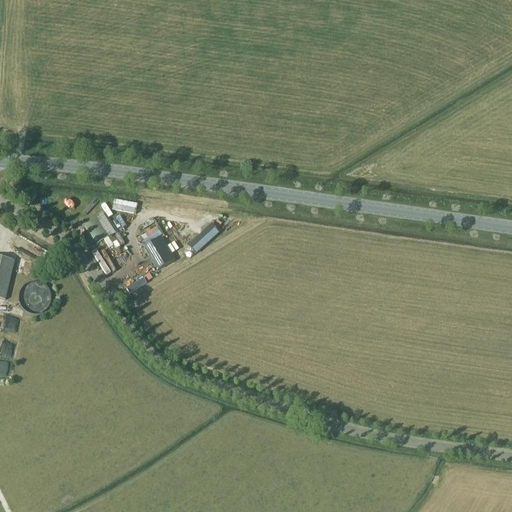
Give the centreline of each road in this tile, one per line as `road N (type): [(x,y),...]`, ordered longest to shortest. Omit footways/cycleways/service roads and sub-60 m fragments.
road 1 (unclassified): [(511,459),(376,438),(191,379),(141,343),(64,240),(0,199)]
road 2 (tertiary): [(511,228),(130,172),(0,162)]
